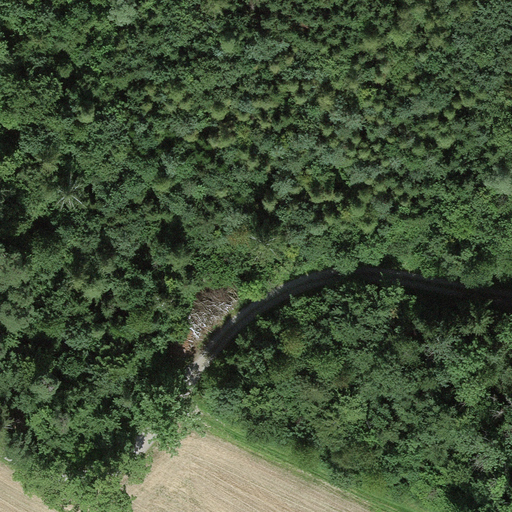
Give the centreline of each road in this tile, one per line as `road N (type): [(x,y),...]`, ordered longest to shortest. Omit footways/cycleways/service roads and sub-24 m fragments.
road 1 (track): [(174,403),(237,323),(291,288),(333,275),(389,276),(511,295)]
road 2 (track): [(174,403),(410,511)]
road 3 (track): [(0,443),(84,478),(116,469),(174,403)]
